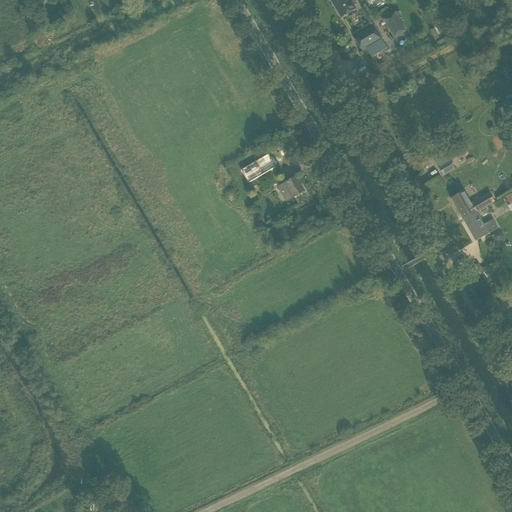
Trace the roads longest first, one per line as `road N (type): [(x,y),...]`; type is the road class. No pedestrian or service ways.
road 1 (tertiary): [(511,468),(234,0)]
road 2 (unclassified): [(511,374),(346,97)]
